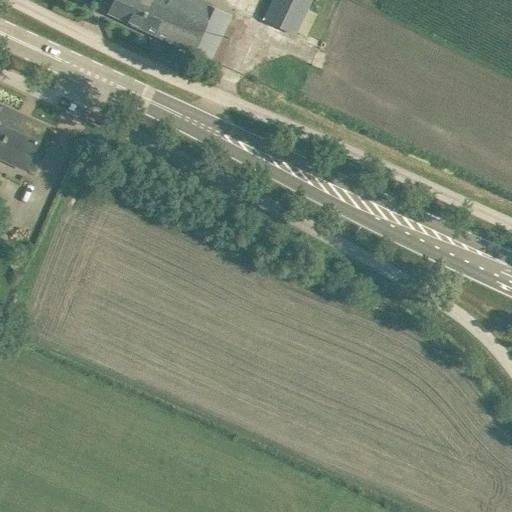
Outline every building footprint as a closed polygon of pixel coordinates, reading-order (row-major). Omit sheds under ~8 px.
[(114,0),(108,15),(192,54),(192,53),(208,61),(209,59),(208,58),(228,15),(212,7),(196,0),(114,0)] [(293,36),(295,31),(306,36),(317,12),(307,7),(310,0),(272,0),(262,21),(293,36)] [(347,0),(327,50),(364,65),(390,0),(347,0)] [(427,72),(459,0),(421,0),(395,58),(427,72)] [(511,0),(491,0),(452,88),(498,108),(511,77),(511,0)] [(44,128),(22,118),(0,107),(0,160),(24,172),(44,128)]
